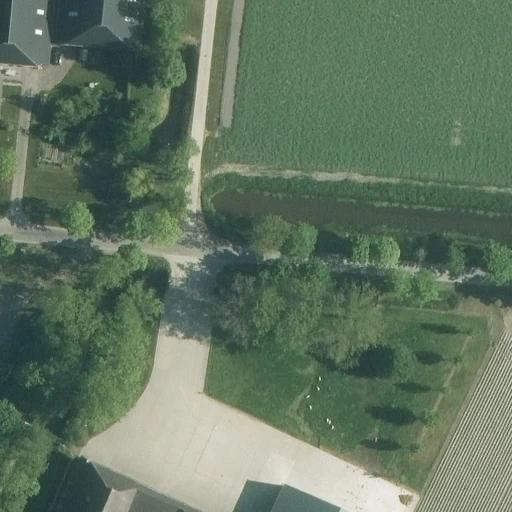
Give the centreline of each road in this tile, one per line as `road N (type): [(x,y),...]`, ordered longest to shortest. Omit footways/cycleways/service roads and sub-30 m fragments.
road 1 (tertiary): [(511,280),(0,232)]
road 2 (track): [(184,249),(210,0)]
